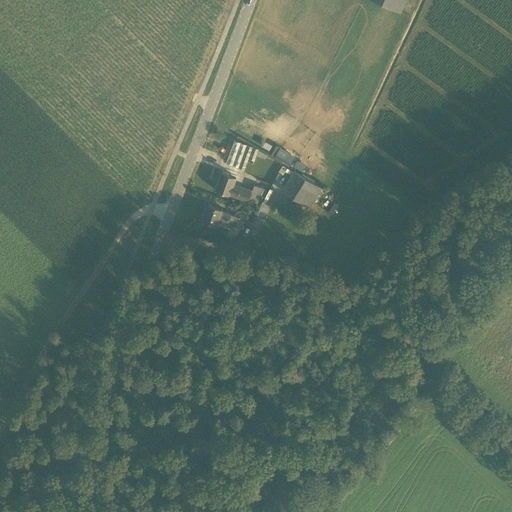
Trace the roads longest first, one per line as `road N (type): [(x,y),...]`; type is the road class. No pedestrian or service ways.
road 1 (tertiary): [(102,511),(112,388),(250,0)]
road 2 (track): [(97,268),(0,429)]
road 3 (track): [(417,355),(436,352),(511,279)]
